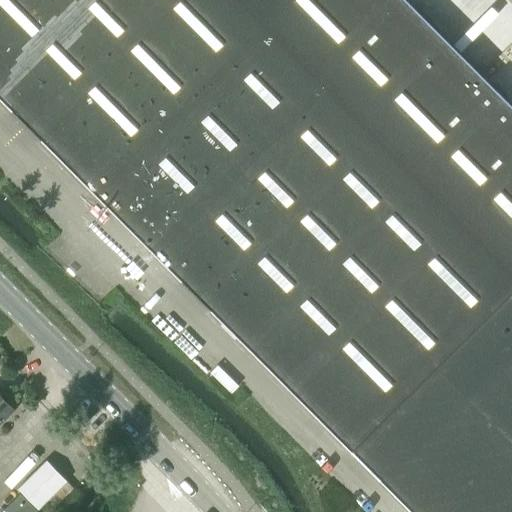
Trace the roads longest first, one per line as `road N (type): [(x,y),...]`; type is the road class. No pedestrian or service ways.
road 1 (unknown): [(0,138),(392,511)]
road 2 (tertiary): [(0,291),(216,511)]
